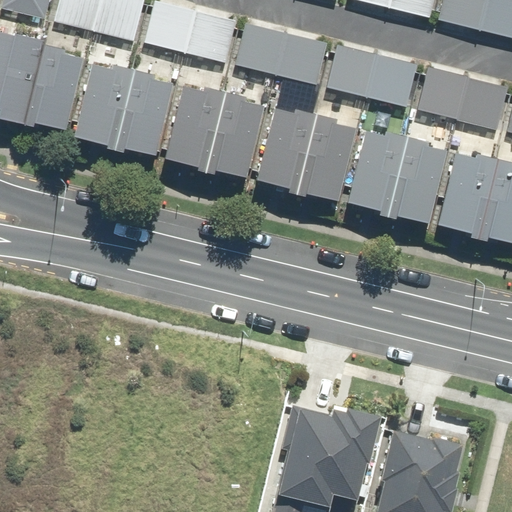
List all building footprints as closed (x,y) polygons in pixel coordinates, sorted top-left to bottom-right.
[(49,0),(3,0),(1,8),(45,17),(49,0)] [(59,0),(54,20),(95,31),(101,0),(59,0)] [(142,0),(101,0),(95,31),(133,40),(142,0)] [(153,0),(144,42),(185,52),(196,9),(158,0),(153,0)] [(432,0),(389,0),(388,6),(429,16),(432,0)] [(442,0),(438,18),(479,28),(486,0),(442,0)] [(511,0),(486,0),(479,28),(511,35),(511,0)] [(235,18),(196,9),(185,52),(225,61),(235,18)] [(235,64),(277,74),(287,31),(245,21),(235,64)] [(0,115),(23,121),(42,37),(12,29),(11,33),(0,30),(0,115)] [(326,40),(287,31),(277,74),(316,83),(326,40)] [(44,37),(42,37),(23,121),(32,123),(33,120),(64,128),(82,55),(61,50),(63,46),(43,41),(44,37)] [(325,86),(366,95),(378,53),(336,43),(325,86)] [(416,62),(378,53),(366,95),(406,105),(416,62)] [(104,145),(112,147),(132,66),(111,61),(110,66),(90,61),(73,134),(105,142),(104,145)] [(154,71),(132,66),(112,147),(122,149),(123,144),(154,152),(172,79),(153,75),(154,71)] [(417,109),(457,119),(466,75),(427,66),(417,109)] [(508,85),(466,75),(457,119),(497,128),(508,85)] [(195,168),(202,169),(223,88),(202,83),(201,88),(182,83),(164,157),(196,164),(195,168)] [(245,94),(223,88),(202,169),(213,172),(214,167),(246,174),(263,102),(244,97),(245,94)] [(286,189),(294,191),(314,111),(293,106),(292,110),(273,105),(256,177),(287,185),(286,189)] [(335,116),(314,111),(294,191),(304,193),(304,190),(337,198),(354,125),(334,120),(335,116)] [(377,212),(385,214),(405,134),(384,129),(383,133),(364,128),(347,200),(378,207),(377,212)] [(426,139),(405,134),(385,214),(395,216),(395,212),(428,220),(445,148),(425,143),(426,139)] [(467,233),(476,235),(496,155),(474,150),(473,154),(454,149),(437,222),(468,229),(467,233)] [(511,158),(496,155),(476,235),(485,237),(486,234),(511,239),(511,158)] [(299,511),(303,498),(329,504),(332,492),(356,498),(365,461),(368,461),(380,412),(345,404),(344,408),(331,405),(330,412),(292,403),(281,448),(286,449),(270,511),(299,511)] [(441,511),(442,509),(450,511),(456,484),(454,484),(457,467),(454,467),(460,440),(429,433),(429,436),(392,427),(380,478),(382,479),(374,511),(441,511)]
